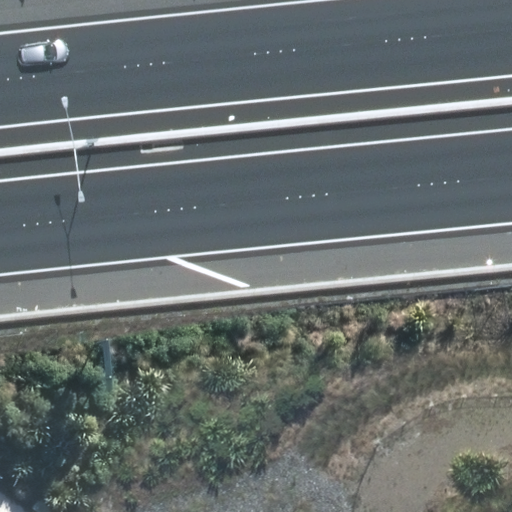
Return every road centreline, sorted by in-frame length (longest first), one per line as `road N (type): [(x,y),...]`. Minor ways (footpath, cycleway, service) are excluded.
road 1 (motorway): [(511,169),(0,227)]
road 2 (motorway): [(0,78),(511,24)]
